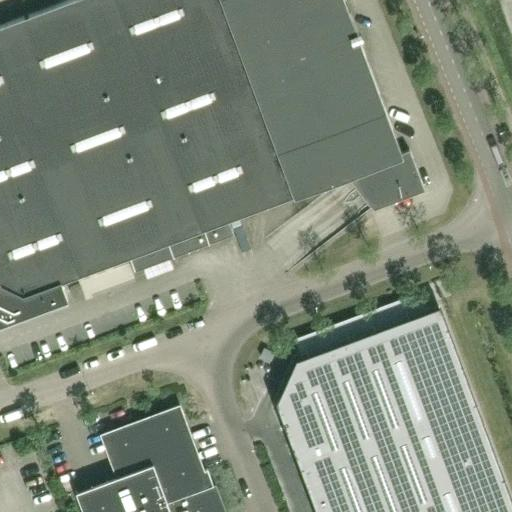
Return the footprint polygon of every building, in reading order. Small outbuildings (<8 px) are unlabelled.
[(293,194),(347,174),(373,209),(424,190),(409,150),(401,153),(344,0),(70,0),(0,26),(0,324),(67,300),(61,282),(76,276),(85,300),(136,281),(127,257),(129,256),(135,271),(233,235),(227,220),(294,195),(293,194)] [(83,294),(79,284),(69,288),(73,298),(83,294)] [(295,357),(274,401),(282,421),(306,413),(342,511),(511,511),(511,503),(438,305),(302,356),(302,354),(295,357)] [(199,472),(176,411),(107,437),(113,453),(121,475),(129,498),(199,472)] [(222,511),(213,485),(207,469),(199,472),(129,498),(121,475),(75,492),(82,511),(222,511)]
